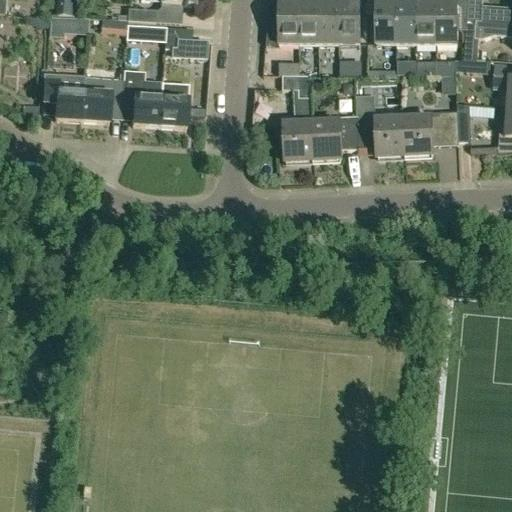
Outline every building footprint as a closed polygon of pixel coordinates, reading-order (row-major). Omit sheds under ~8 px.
[(193,9),(194,0),(160,0),(160,7),(193,9)] [(299,0),(288,0),(289,5),(279,5),(279,25),(279,49),(299,49),(300,5),(299,0)] [(367,0),(368,0),(368,16),(376,16),(376,48),(397,48),(397,5),(377,5),(377,0),(378,0),(377,0),(367,0)] [(457,48),(457,39),(465,39),(466,24),(467,0),(456,0),(456,5),(436,5),(437,48),(457,48)] [(482,8),(482,0),(467,0),(466,24),(480,25),(481,25),(482,8)] [(279,25),(279,5),(269,5),(268,25),(279,25)] [(320,5),(300,5),(299,49),(320,48),(320,5)] [(340,5),(320,5),(320,48),(340,48),(340,5)] [(360,5),(340,5),(340,48),(360,48),(360,5)] [(417,48),(417,5),(397,5),(397,48),(417,48)] [(437,48),(436,5),(417,5),(417,48),(437,48)] [(75,10),(58,9),(57,19),(74,20),(75,10)] [(160,27),(186,27),(186,9),(160,9),(160,27)] [(155,13),(127,11),(126,24),(154,26),(155,13)] [(62,36),(63,22),(50,21),(49,39),(62,40),(62,36)] [(477,64),(479,41),(480,25),(466,24),(465,39),(463,63),(477,64)] [(511,26),(481,25),(480,25),(479,41),(483,42),(495,38),(511,39),(511,26)] [(127,47),(134,47),(139,44),(140,31),(128,30),(127,47)] [(166,31),(164,51),(172,52),(176,52),(177,44),(191,45),(192,33),(166,31)] [(172,52),(172,58),(190,59),(190,61),(207,63),(208,46),(191,45),(177,44),(176,52),(172,52)] [(289,67),(289,79),(299,79),(299,67),(289,67)] [(509,85),(508,111),(511,111),(511,68),(496,67),(494,83),(509,85)] [(144,85),(145,75),(124,73),(123,84),(122,114),(134,114),(133,128),(159,130),(162,88),(162,86),(144,85)] [(55,124),(82,125),(85,81),(48,79),(46,81),(44,110),(56,111),(55,124)] [(289,79),(282,79),(282,93),(298,93),(298,101),(310,101),(310,79),(299,79),(289,79)] [(122,114),(123,84),(85,81),(82,125),(109,127),(110,113),(122,114)] [(159,130),(186,132),(189,87),(177,87),(177,89),(162,88),(159,130)] [(357,119),(358,152),(371,152),(371,149),(377,149),(377,161),(405,159),(403,121),(375,122),(374,102),(356,103),(357,119)] [(457,108),(459,145),(471,145),(469,109),(457,108)] [(24,125),(38,125),(38,109),(24,109),(24,125)] [(511,111),(508,111),(506,130),(500,129),(498,157),(511,155),(511,111)] [(403,121),(405,159),(434,158),(433,149),(452,148),(450,115),(431,116),(431,120),(403,121)] [(312,125),(313,164),(341,163),(341,151),(346,151),(346,153),(358,152),(357,119),(339,120),(339,124),(312,125)] [(313,164),(312,125),(283,126),(285,165),(313,164)]
